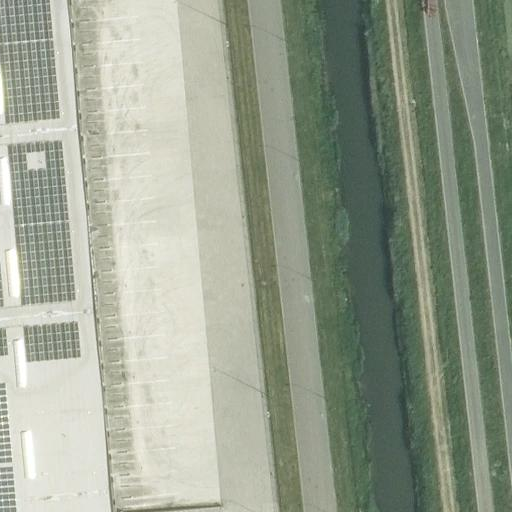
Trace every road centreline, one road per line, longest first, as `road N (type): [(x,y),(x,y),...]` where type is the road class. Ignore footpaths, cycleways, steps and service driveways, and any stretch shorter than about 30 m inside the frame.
road 1 (unclassified): [(429,0),(486,511)]
road 2 (unclassified): [(264,0),(320,511)]
road 3 (unknown): [(236,511),(183,0)]
road 4 (unclassified): [(511,422),(463,0)]
